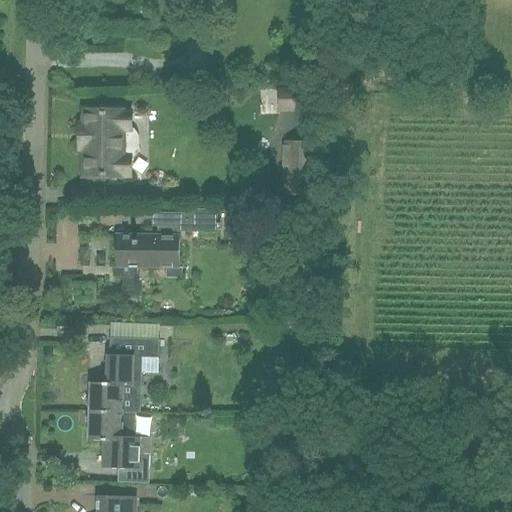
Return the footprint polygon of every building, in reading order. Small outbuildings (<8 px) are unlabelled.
[(336,71),(334,86),(356,88),(358,73),(336,71)] [(279,112),(316,110),(315,83),(278,84),(279,112)] [(135,129),(123,129),(123,112),(83,112),(83,176),(124,175),(129,175),(129,158),(134,158),(138,155),(140,148),(140,141),(140,137),(138,132),(135,129)] [(201,135),(222,136),(223,120),(201,119),(201,135)] [(285,141),(283,195),(314,196),(316,142),(285,141)] [(158,227),(158,236),(116,235),(115,267),(113,267),(113,277),(122,277),(122,295),(137,295),(138,268),(180,268),(180,236),(179,236),(179,232),(218,232),(218,208),(184,208),(183,213),(152,212),(152,227),(158,227)] [(91,383),(90,414),(135,414),(135,413),(140,413),(141,356),(158,356),(158,339),(159,339),(159,338),(108,337),(108,338),(109,338),(108,355),(106,355),(106,383),(91,383)] [(135,437),(135,414),(90,414),(89,441),(105,441),(105,469),(149,470),(150,454),(138,454),(139,437),(135,437)] [(284,492),(283,507),(321,509),(322,494),(284,492)] [(135,511),(136,497),(97,496),(96,511),(135,511)]
